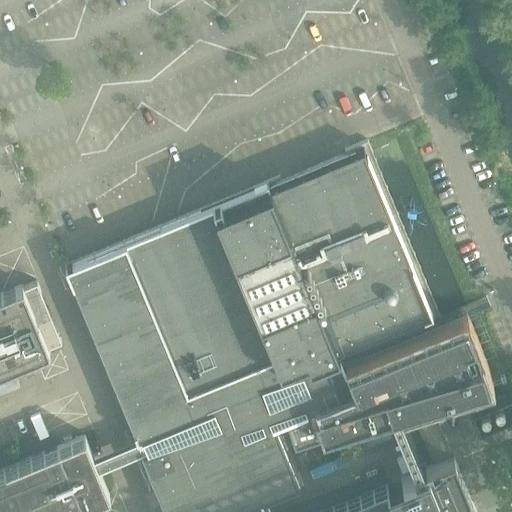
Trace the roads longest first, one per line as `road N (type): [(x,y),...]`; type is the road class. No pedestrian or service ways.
road 1 (unclassified): [(137,511),(0,168)]
road 2 (unclassified): [(386,0),(511,304)]
